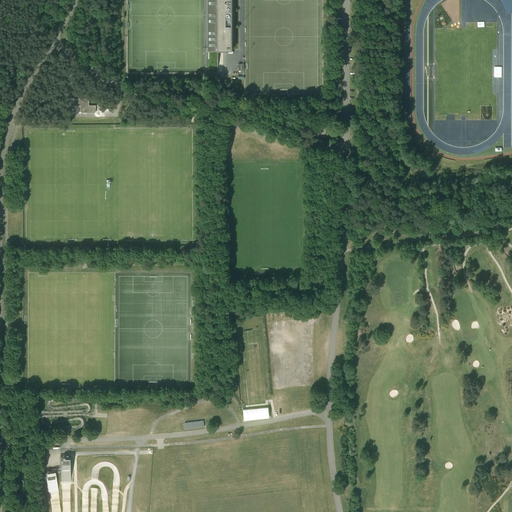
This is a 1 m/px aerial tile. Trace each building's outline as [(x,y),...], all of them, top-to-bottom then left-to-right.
[(207,0),(208,49),(218,49),(223,49),(224,49),(232,49),(231,0),(207,0)] [(74,98),(74,105),(80,105),(81,112),(96,112),(96,105),(89,105),(89,98),(74,98)] [(327,111),(324,120),(334,124),(338,115),(327,111)] [(244,420),(269,417),(268,409),(243,412),(244,420)] [(184,423),(185,429),(205,427),(204,420),(184,423)] [(71,480),(70,455),(59,456),(59,466),(55,466),(55,470),(60,470),(61,481),(71,480)] [(49,494),(59,492),(54,469),(44,471),(49,494)]
